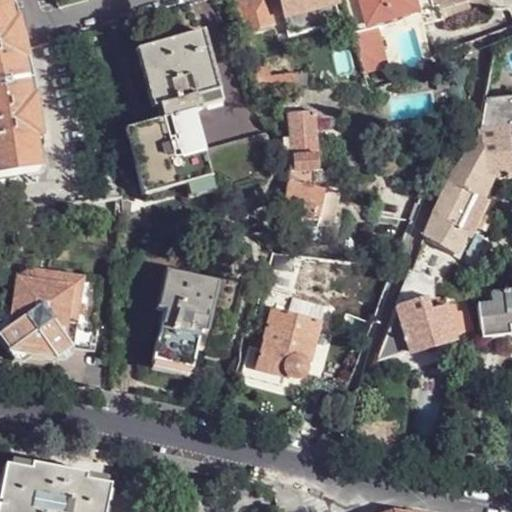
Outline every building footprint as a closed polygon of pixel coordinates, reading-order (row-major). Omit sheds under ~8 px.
[(233,0),(242,35),(273,29),(272,24),(265,0),(250,0),(249,0),(233,0)] [(278,0),(289,39),(340,25),(332,0),(345,0),(365,71),(390,64),(378,21),(416,10),(413,0),(278,0)] [(438,0),(439,3),(438,4),(445,21),(458,17),(452,0),(438,0)] [(452,0),(458,17),(471,12),(467,0),(452,0)] [(484,8),(481,0),(467,0),(471,12),(484,8)] [(481,0),(484,8),(493,9),(494,3),(487,0),(481,0)] [(19,54),(6,4),(0,6),(0,178),(38,172),(26,84),(19,54)] [(124,133),(142,200),(184,189),(209,183),(202,155),(180,160),(175,143),(187,139),(182,119),(191,117),(198,115),(194,102),(218,95),(202,36),(136,54),(151,112),(156,111),(159,123),(136,130),(124,133)] [(267,70),(252,73),(257,94),(297,93),(312,92),(310,75),(269,80),(267,70)] [(286,187),(306,191),(308,174),(316,173),(313,119),(342,118),(342,115),(339,115),(339,92),(312,92),(297,93),(295,102),(295,103),(296,115),(287,116),(289,141),(282,141),(286,173),(286,187)] [(194,102),(198,115),(221,108),(218,95),(194,102)] [(486,177),(486,178),(511,175),(511,138),(511,129),(508,129),(508,125),(511,124),(511,95),(483,98),(482,102),(476,131),(470,147),(473,149),(479,148),(482,177),(486,177)] [(133,117),(136,130),(159,123),(156,111),(151,112),(133,117)] [(180,160),(202,155),(191,117),(182,119),(187,139),(175,143),(180,160)] [(209,183),(213,197),(213,199),(253,189),(251,176),(275,169),(266,137),(202,155),(209,183)] [(423,239),(460,258),(472,225),(475,214),(485,183),(485,182),(486,178),(486,177),(482,177),(479,148),(473,149),(470,147),(462,162),(448,182),(423,239)] [(99,177),(102,190),(115,187),(111,174),(99,177)] [(209,183),(184,189),(187,202),(213,197),(209,183)] [(115,187),(102,190),(104,198),(116,196),(115,187)] [(323,194),(306,191),(286,187),(282,202),(284,202),(280,214),(311,220),(315,206),(319,207),(323,194)] [(284,202),(282,202),(267,202),(266,209),(260,225),(276,230),(279,219),(280,214),(284,202)] [(317,221),(319,207),(315,206),(311,220),(317,221)] [(315,226),(317,221),(311,220),(280,214),(279,219),(315,226)] [(145,233),(137,267),(164,273),(165,274),(173,240),(145,233)] [(73,350),(84,278),(29,270),(2,290),(11,302),(0,310),(0,343),(9,355),(56,362),(73,350)] [(423,277),(409,272),(394,309),(434,296),(433,282),(433,280),(423,277)] [(187,374),(188,375),(189,375),(194,353),(197,340),(200,340),(204,338),(215,287),(163,275),(162,275),(154,313),(160,315),(158,326),(149,365),(151,366),(152,367),(152,364),(187,373),(187,374)] [(511,291),(492,293),(493,300),(479,302),(482,338),(508,336),(511,335),(511,291)] [(454,294),(444,294),(454,335),(475,329),(467,293),(454,294)] [(382,339),(374,360),(455,339),(454,335),(444,294),(434,296),(394,309),(389,321),(382,339)] [(289,382),(296,383),(302,380),(305,374),(304,365),(305,363),(308,364),(319,325),(270,310),(253,370),(253,373),(283,380),(284,377),(288,381),(289,382)] [(151,325),(158,326),(160,315),(154,313),(151,325)] [(338,332),(365,342),(371,326),(344,316),(338,332)] [(250,346),(249,335),(241,335),(239,348),(250,346)] [(197,340),(194,353),(200,354),(204,338),(200,340),(197,340)] [(152,367),(151,366),(150,372),(186,380),(188,375),(187,374),(187,373),(152,364),(152,367)] [(253,373),(253,370),(242,367),(240,377),(281,388),(283,380),(253,373)] [(343,442),(397,451),(403,415),(357,405),(343,442)] [(3,464),(0,477),(0,511),(102,511),(108,486),(3,464)]
